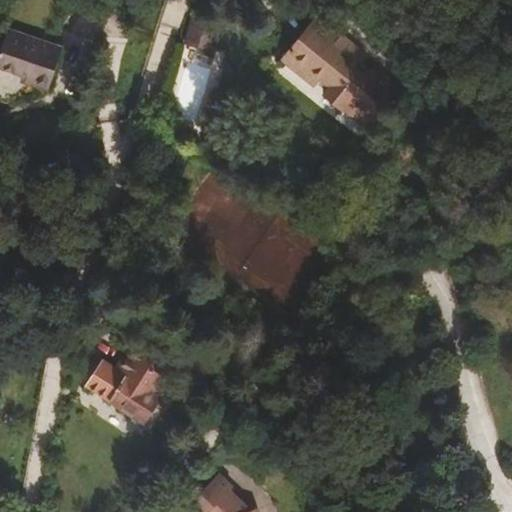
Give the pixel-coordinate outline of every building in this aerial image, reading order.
[(340,109),(372,73),(340,43),(343,40),(321,22),(286,58),(299,72),(307,65),(329,86),(323,94),(340,109)] [(42,74),(40,82),(56,87),(71,43),(17,24),(4,61),(26,69),(42,74)] [(24,77),(40,82),(42,74),(26,69),(24,77)] [(138,380),(162,395),(174,376),(150,362),(152,359),(126,343),(113,364),(138,380)] [(138,380),(113,364),(110,369),(99,362),(84,387),(102,399),(117,374),(135,386),(138,380)] [(143,425),(162,395),(138,380),(135,386),(117,374),(102,399),(143,425)] [(229,487),(215,473),(180,509),(183,511),(254,511),(254,510),(248,511),(247,511),(225,490),(229,487)]
